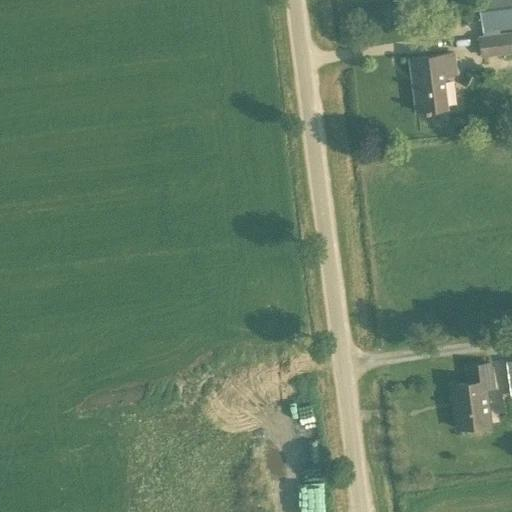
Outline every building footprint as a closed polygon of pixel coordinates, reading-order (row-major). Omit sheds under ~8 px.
[(511,0),(478,0),(483,32),(511,27),(511,0)] [(511,32),(478,37),(481,58),(511,53),(511,32),(511,33),(511,32)] [(411,59),(418,111),(447,103),(443,75),(456,73),(454,53),(411,59)] [(451,384),(456,428),(491,423),(487,387),(494,386),(491,362),(467,365),(469,382),(451,384)] [(241,416),(247,444),(277,437),(271,409),(241,416)] [(246,511),(240,452),(183,458),(188,511),(246,511)]
